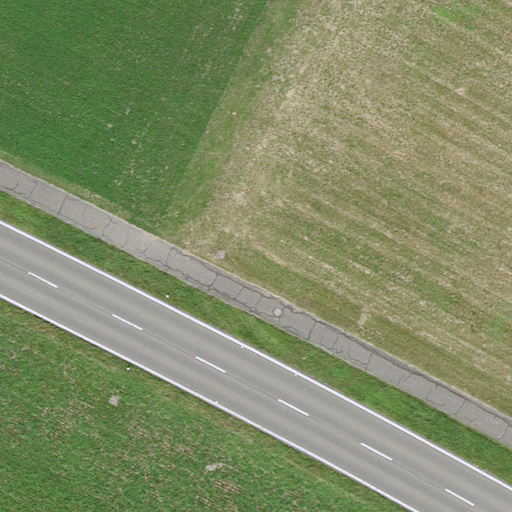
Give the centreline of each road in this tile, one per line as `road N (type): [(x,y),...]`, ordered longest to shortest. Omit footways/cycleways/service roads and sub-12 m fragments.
road 1 (track): [(511,435),(0,172)]
road 2 (primary): [(0,259),(484,511)]
